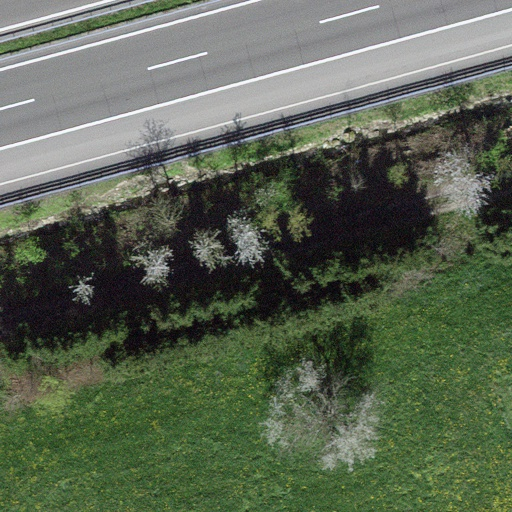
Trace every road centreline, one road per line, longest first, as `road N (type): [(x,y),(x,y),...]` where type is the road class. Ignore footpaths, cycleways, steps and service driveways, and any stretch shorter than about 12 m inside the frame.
road 1 (track): [(0,326),(511,186)]
road 2 (motorway): [(0,108),(400,0)]
